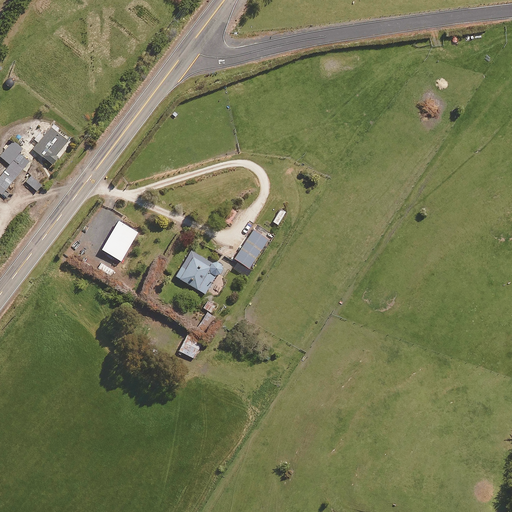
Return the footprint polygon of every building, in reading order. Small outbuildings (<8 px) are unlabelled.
[(62,137),(58,134),(51,128),(34,150),(55,167),(60,161),(55,157),(68,142),(62,137)] [(23,150),(13,142),(0,157),(10,165),(0,177),(0,193),(5,198),(9,194),(6,191),(30,163),(20,154),(23,150)] [(42,186),(31,176),(26,182),(37,192),(42,186)] [(275,211),(280,213),(277,219),(282,221),(285,216),(283,215),(287,206),(279,202),(275,211)] [(243,217),(238,213),(229,224),(234,228),(243,217)] [(138,233),(119,222),(102,251),(121,262),(138,233)] [(269,240),(254,230),(235,260),(250,270),(269,240)] [(192,252),(176,277),(205,295),(216,277),(217,277),(218,277),(219,276),(220,276),(221,275),(222,274),(223,273),(223,271),(223,270),(223,269),(223,268),(222,266),(222,265),(221,264),(220,264),(219,263),(218,263),(216,262),(215,262),(214,263),(213,263),(211,264),(192,252)] [(215,307),(208,302),(204,308),(211,313),(215,307)] [(203,342),(188,335),(179,352),(194,359),(203,342)]
